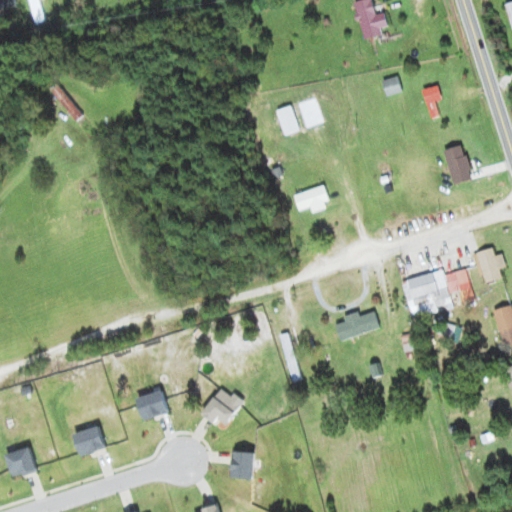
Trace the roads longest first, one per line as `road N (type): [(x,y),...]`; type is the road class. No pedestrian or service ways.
road 1 (residential): [(511,210),(2,359)]
road 2 (secondary): [(511,154),(464,0)]
road 3 (residential): [(186,465),(38,511)]
